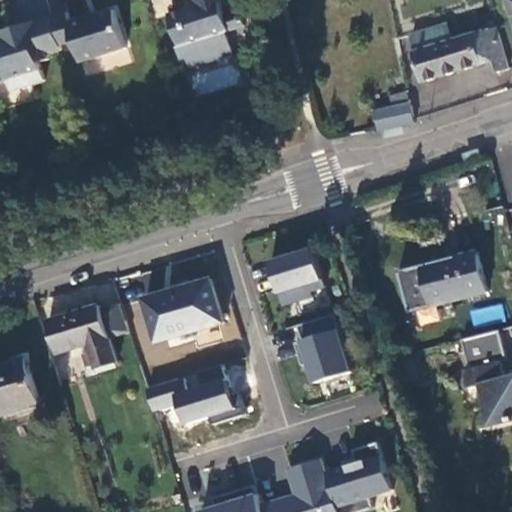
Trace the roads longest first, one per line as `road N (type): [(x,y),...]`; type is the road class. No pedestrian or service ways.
road 1 (secondary): [(511,118),(220,217)]
road 2 (secondary): [(220,217),(0,287)]
road 3 (residential): [(220,217),(288,428)]
